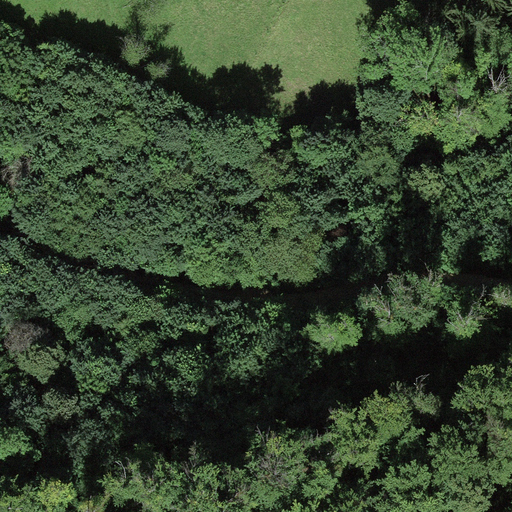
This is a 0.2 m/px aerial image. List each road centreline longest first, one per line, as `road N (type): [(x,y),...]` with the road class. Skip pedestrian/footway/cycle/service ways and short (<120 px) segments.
road 1 (track): [(0,246),(150,292),(262,305),(415,282),(511,279)]
road 2 (track): [(511,142),(383,156)]
